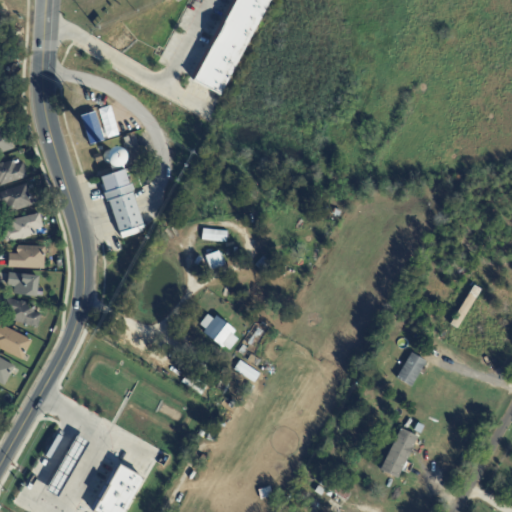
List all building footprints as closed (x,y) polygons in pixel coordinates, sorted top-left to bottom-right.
[(176,8),(181,6),(179,2),(183,0),(185,0),(187,4),(191,2),(197,15),(192,18),(194,21),(189,23),(188,19),(182,22),(176,8)] [(267,0),(233,0),(192,82),(220,96),(267,0)] [(100,113),(101,118),(82,123),(80,116),(99,111),(100,113)] [(109,131),(103,122),(113,116),(118,125),(109,131)] [(82,137),(82,138),(76,140),(71,120),(77,118),(82,137)] [(15,151),(0,155),(0,132),(9,130),(15,151)] [(106,132),(108,138),(88,144),(86,137),(106,131),(106,132)] [(96,164),(94,156),(100,154),(102,162),(96,164)] [(28,179),(2,187),(1,184),(0,184),(0,165),(3,164),(5,166),(15,162),(17,167),(24,165),(28,179)] [(109,205),(106,196),(108,195),(103,180),(127,172),(133,188),(125,191),(128,199),(109,205)] [(29,190),(34,207),(8,216),(5,208),(0,209),(0,194),(27,185),(29,190)] [(7,244),(4,231),(11,229),(9,222),(41,215),(44,229),(41,230),(42,234),(37,235),(38,236),(28,239),(27,240),(22,241),(21,240),(7,244)] [(201,241),(226,241),(226,230),(201,229),(201,241)] [(47,250),(45,271),(9,269),(10,255),(17,256),(18,248),(47,250)] [(204,255),(208,270),(222,267),(218,252),(204,255)] [(470,271),(462,284),(458,282),(462,275),(460,273),(459,275),(451,270),(455,262),(470,271)] [(41,280),(38,300),(21,298),(21,297),(15,296),(16,289),(9,288),(10,275),(23,276),(23,277),(41,280)] [(36,308),(35,314),(43,317),(38,331),(14,323),(14,324),(6,322),(8,314),(2,313),(7,299),(36,308)] [(208,317),(214,321),(217,318),(237,333),(234,337),(240,341),(231,353),(225,348),(223,350),(205,336),(208,332),(201,327),(208,317)] [(0,326),(33,343),(23,362),(0,350),(0,326)] [(244,347),(249,350),(244,357),(239,354),(244,347)] [(203,353),(212,360),(207,368),(197,362),(203,353)] [(424,361),(427,362),(412,388),(397,379),(411,354),(424,361)] [(252,356),(262,362),(258,368),(248,362),(252,356)] [(16,369),(5,388),(0,385),(0,359),(16,369)] [(232,371),(254,381),(259,372),(237,362),(232,371)] [(199,365),(209,372),(204,380),(194,373),(199,365)] [(186,384),(189,378),(209,391),(204,400),(184,387),(186,384)] [(222,415),(226,417),(220,429),(216,427),(222,415)] [(401,430),(419,438),(398,480),(381,471),(401,430)] [(85,441),(72,435),(46,492),(59,498),(85,441)] [(93,511),(125,511),(141,477),(114,465),(93,511)] [(347,499),(346,501),(320,485),(324,478),(350,494),(347,499)] [(310,497),(322,504),(318,511),(316,511),(305,506),(310,497)]
